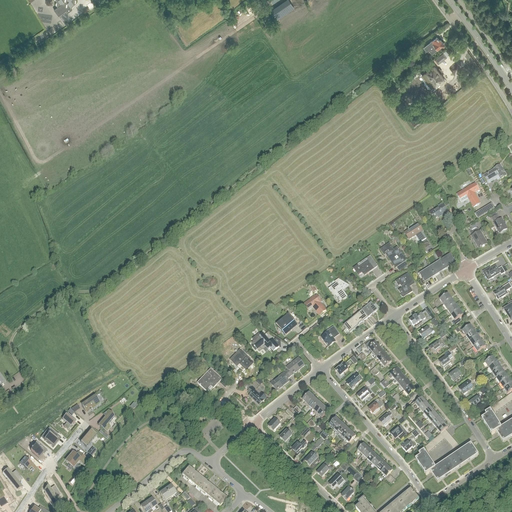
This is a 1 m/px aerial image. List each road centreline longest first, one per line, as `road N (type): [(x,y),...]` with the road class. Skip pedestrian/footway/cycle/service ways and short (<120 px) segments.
road 1 (track): [(457,11),(98,294),(66,294),(19,328),(9,344),(21,375),(10,384)]
road 2 (track): [(265,10),(44,159),(33,156),(0,94)]
road 3 (residential): [(493,459),(393,317)]
road 4 (residential): [(430,501),(320,370)]
road 5 (residential): [(341,511),(250,426)]
